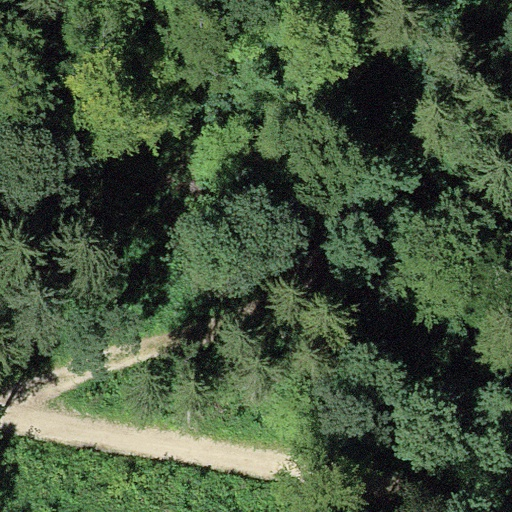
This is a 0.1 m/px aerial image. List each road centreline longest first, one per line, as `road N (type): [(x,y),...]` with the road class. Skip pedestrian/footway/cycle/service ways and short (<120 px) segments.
road 1 (track): [(0,408),(250,307),(317,259),(347,183),(365,70),(356,0)]
road 2 (track): [(415,511),(256,459),(102,427),(0,418)]
